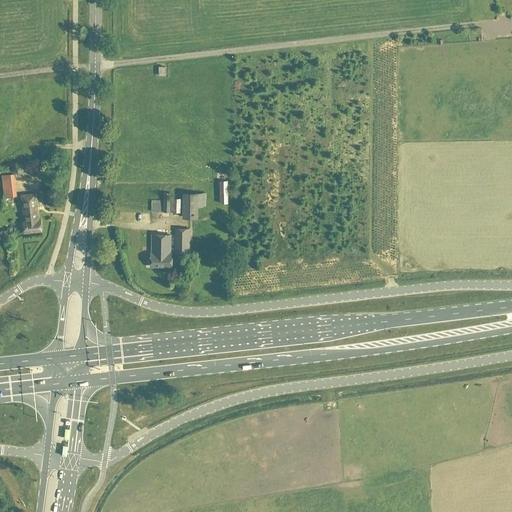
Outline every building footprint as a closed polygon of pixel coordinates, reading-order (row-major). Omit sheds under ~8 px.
[(16,196),(13,175),(1,176),(4,198),(16,196)] [(163,201),(151,201),(151,212),(170,212),(170,193),(164,193),(163,201)] [(20,196),(24,222),(22,222),(23,234),(42,231),(40,220),(38,220),(35,194),(20,196)] [(183,194),(183,218),(197,218),(197,207),(205,207),(205,194),(183,194)] [(171,198),(170,212),(180,213),(180,198),(171,198)] [(175,229),(175,255),(189,255),(189,229),(175,229)] [(171,267),(171,255),(170,254),(170,235),(152,235),(152,254),(150,254),(150,267),(171,267)]
